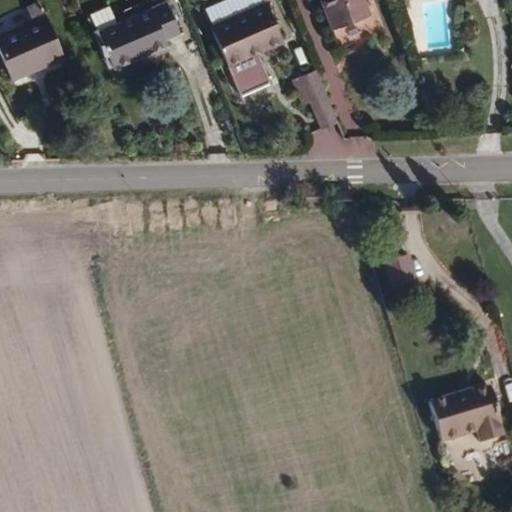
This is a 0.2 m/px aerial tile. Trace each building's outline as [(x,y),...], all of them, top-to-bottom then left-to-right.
[(284,44),(267,5),(265,6),(249,13),(243,0),(241,0),(210,14),(216,29),(212,31),(243,98),(272,85),(259,55),(284,44)] [(265,6),(262,0),(243,0),(249,13),(265,6)] [(318,0),(332,33),(371,17),(364,0),(318,0)] [(165,4),(94,36),(109,72),(170,46),(167,39),(179,33),(165,4)] [(44,19),(0,37),(0,60),(9,82),(61,59),(44,19)] [(341,125),(319,72),(302,79),(314,106),(325,132),(341,125)] [(314,106),(302,79),(291,83),(304,110),(314,106)] [(328,207),(326,191),(301,192),(302,208),(328,207)] [(410,249),(384,256),(395,289),(420,282),(410,249)] [(489,384),(429,398),(441,441),(478,431),(481,443),(502,437),(499,425),(502,423),(489,384)]
